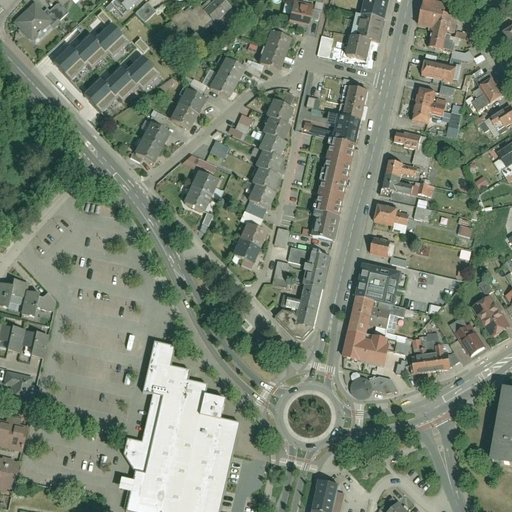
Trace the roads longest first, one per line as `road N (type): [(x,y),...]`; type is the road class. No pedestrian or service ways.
road 1 (tertiary): [(319,386),(389,84)]
road 2 (residential): [(389,84),(318,68),(263,87),(133,199)]
road 3 (tertiary): [(284,396),(268,398),(232,365),(171,258)]
road 4 (residential): [(248,297),(268,261),(298,132)]
road 5 (tertiary): [(102,162),(0,50)]
road 6 (residential): [(102,162),(0,269)]
